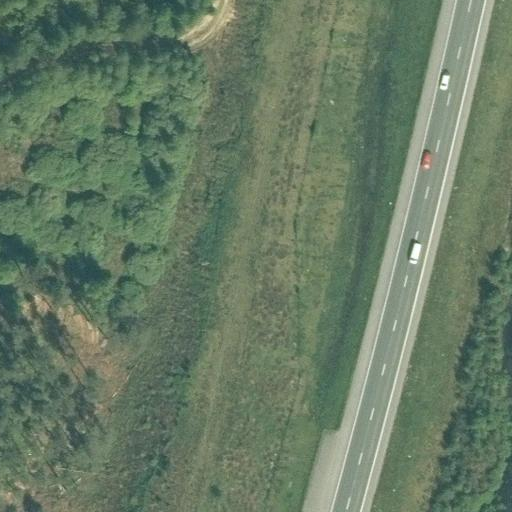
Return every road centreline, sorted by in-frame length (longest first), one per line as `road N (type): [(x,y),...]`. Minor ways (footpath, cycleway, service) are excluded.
road 1 (motorway): [(470,0),(345,511)]
road 2 (track): [(221,0),(212,19),(189,35),(68,54),(0,86)]
